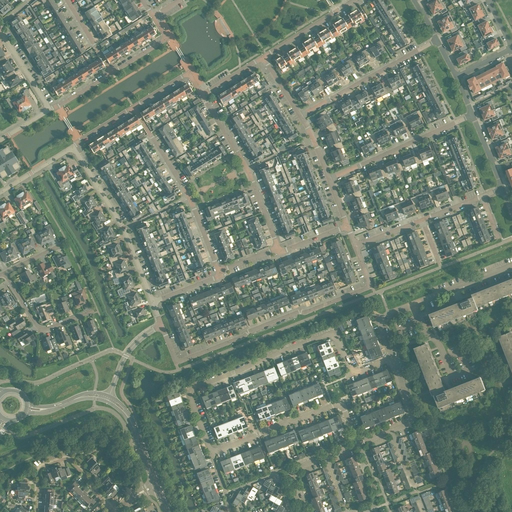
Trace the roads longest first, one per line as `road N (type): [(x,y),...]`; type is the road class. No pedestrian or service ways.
road 1 (residential): [(161,325),(175,362),(365,289),(354,245)]
road 2 (residential): [(210,453),(192,388),(325,334),(353,372)]
road 3 (residential): [(220,275),(189,197),(133,106)]
road 4 (residential): [(393,358),(385,315),(511,266)]
road 5 (residential): [(210,453),(336,404),(357,442)]
road 6 (residential): [(152,301),(127,235),(71,147)]
road 7 (residential): [(278,248),(248,168),(201,94)]
road 8 (residential): [(48,108),(166,38),(153,16)]
road 9 (residential): [(329,178),(472,114)]
road 10 (residential): [(299,114),(436,40)]
road 11 (residential): [(35,511),(40,468),(65,458),(115,511)]
road 12 (residential): [(408,398),(415,396),(460,511)]
road 13 (residential): [(93,310),(39,330),(5,272)]
